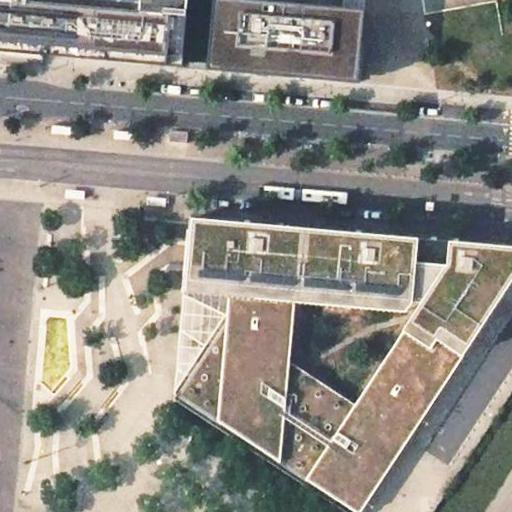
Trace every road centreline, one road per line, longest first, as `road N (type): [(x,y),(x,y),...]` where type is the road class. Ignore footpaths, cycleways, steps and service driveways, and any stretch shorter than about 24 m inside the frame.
road 1 (tertiary): [(511,140),(0,96)]
road 2 (residential): [(511,344),(437,458)]
